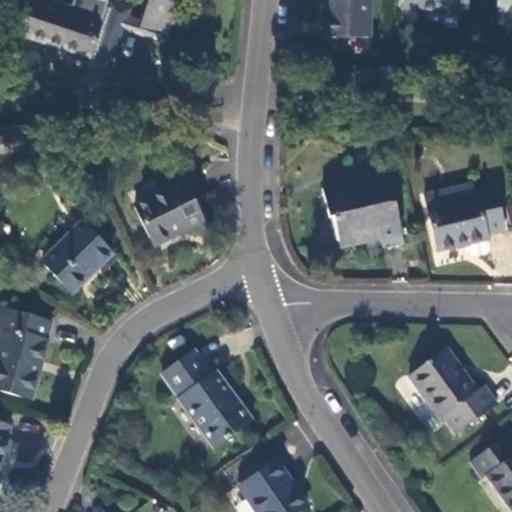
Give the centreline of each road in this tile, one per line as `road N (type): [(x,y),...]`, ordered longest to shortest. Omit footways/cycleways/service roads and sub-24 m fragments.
road 1 (residential): [(259,279),(216,286),(128,336),(107,366),(56,511)]
road 2 (residential): [(259,279),(249,231),(251,132),(267,0)]
road 3 (residential): [(271,309),(489,306),(511,319)]
road 4 (residential): [(379,511),(321,427),(271,309)]
